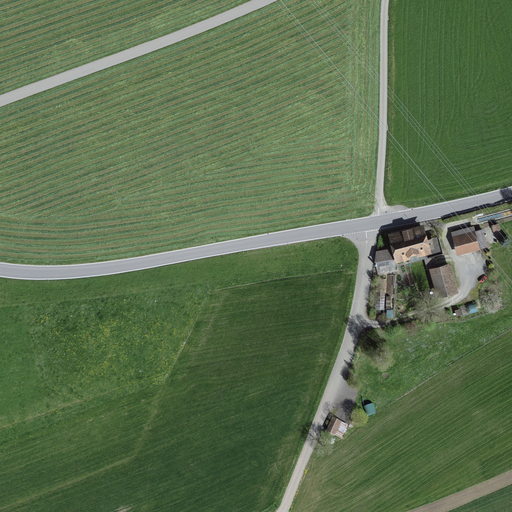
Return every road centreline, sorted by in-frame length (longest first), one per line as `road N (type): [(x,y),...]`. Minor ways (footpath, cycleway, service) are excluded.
road 1 (tertiary): [(364,224),(101,268),(0,269)]
road 2 (unclassified): [(364,224),(353,332),(282,511)]
road 3 (unclassified): [(0,104),(267,0)]
road 4 (unclassified): [(379,221),(385,0)]
road 5 (tertiary): [(511,192),(379,221)]
